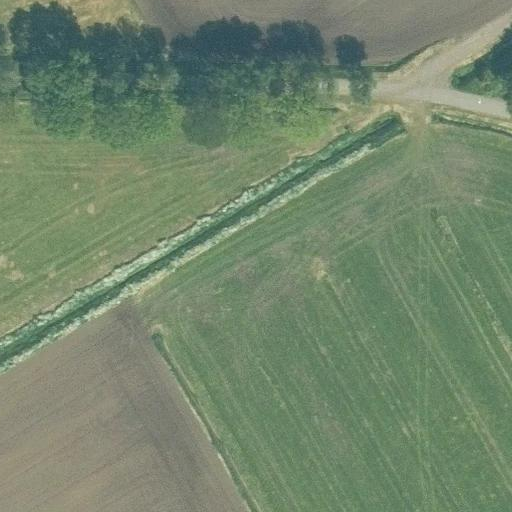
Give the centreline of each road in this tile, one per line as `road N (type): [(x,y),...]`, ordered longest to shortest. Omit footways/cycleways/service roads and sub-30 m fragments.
road 1 (unclassified): [(511,109),(421,89),(0,74)]
road 2 (track): [(511,15),(437,62),(421,89),(418,126)]
